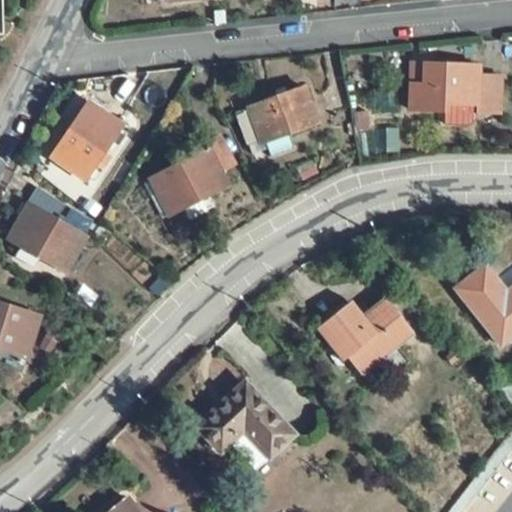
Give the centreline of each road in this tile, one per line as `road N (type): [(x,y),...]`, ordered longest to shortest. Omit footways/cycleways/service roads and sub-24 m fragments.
road 1 (residential): [(511,189),(398,192),(344,207),(282,241),(224,289),(66,459),(0,511)]
road 2 (residential): [(54,38),(88,48),(511,17)]
road 3 (unclassified): [(0,170),(54,38)]
